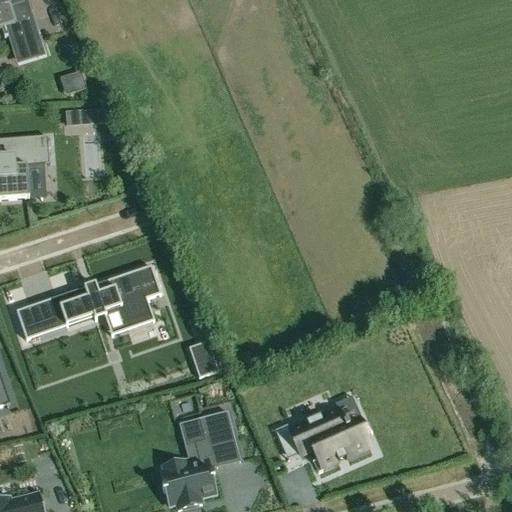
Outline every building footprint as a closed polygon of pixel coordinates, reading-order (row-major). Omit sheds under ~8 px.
[(0,0),(0,30),(6,29),(16,61),(42,53),(27,3),(22,5),(20,0),(0,0)] [(86,91),(82,78),(65,83),(69,96),(86,91)] [(65,114),(67,129),(90,127),(89,112),(65,114)] [(0,202),(29,201),(27,168),(50,167),(48,139),(0,142),(0,202)] [(97,278),(60,290),(68,315),(122,297),(127,314),(154,306),(148,289),(162,284),(153,256),(96,274),(97,278)] [(40,338),(31,313),(20,317),(18,314),(17,314),(26,343),(30,342),(30,341),(40,338)] [(209,344),(189,351),(199,382),(219,375),(209,344)] [(0,374),(0,409),(10,406),(0,374)] [(287,427),(275,433),(285,456),(297,450),(300,457),(313,451),(321,470),(369,449),(368,447),(359,426),(349,430),(348,426),(344,428),(338,412),(321,420),(320,418),(306,424),(307,426),(290,433),(287,427)] [(210,473),(207,461),(214,459),(212,450),(234,444),(236,454),(238,453),(235,443),(231,444),(228,432),(232,431),(228,415),(198,422),(203,443),(194,445),(199,466),(190,468),(186,469),(185,464),(163,470),(164,475),(161,476),(164,490),(162,491),(164,496),(166,495),(169,509),(176,508),(177,511),(183,511),(198,508),(202,507),(200,501),(216,497),(212,483),(214,482),(213,477),(211,478),(210,473)] [(20,511),(19,504),(6,507),(4,499),(0,499),(0,511),(20,511)]
